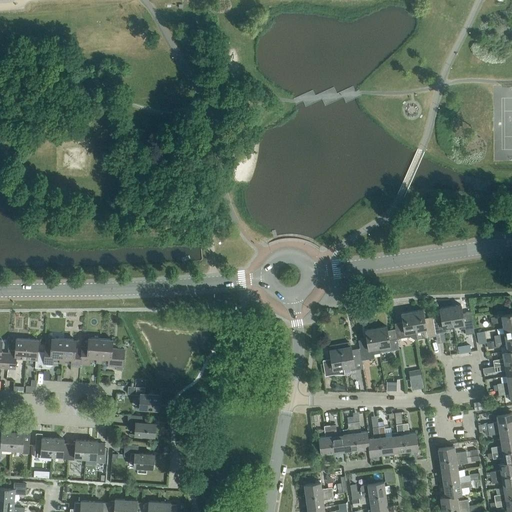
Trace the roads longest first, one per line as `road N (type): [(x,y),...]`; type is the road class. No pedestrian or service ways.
road 1 (tertiary): [(0,291),(264,278)]
road 2 (tertiary): [(511,245),(315,271)]
road 3 (residential): [(476,395),(289,399)]
